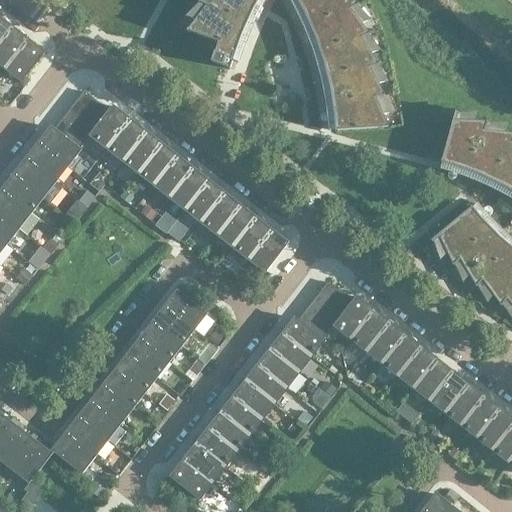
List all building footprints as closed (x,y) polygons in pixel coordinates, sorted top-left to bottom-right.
[(254,9),(258,0),(201,0),(200,2),(199,2),(198,3),(207,7),(188,31),(187,31),(187,32),(218,43),(211,63),(229,69),(229,70),(230,70),(240,40),(242,34),(251,15),(254,9)] [(378,64),(361,39),(370,36),(369,34),(350,10),(359,6),(358,4),(357,5),(353,0),(296,0),(303,12),(306,18),(314,36),(317,43),(323,62),(325,68),(330,88),(331,94),(334,115),(334,121),(335,132),(336,132),(336,131),(388,128),(388,126),(387,126),(376,98),(384,97),(384,95),(370,68),(378,66),(378,64)] [(0,42),(12,28),(0,18),(0,42)] [(0,65),(5,69),(27,40),(12,28),(0,42),(0,65)] [(21,82),(44,53),(27,40),(5,69),(21,82)] [(109,112),(87,94),(79,104),(102,122),(109,112)] [(102,122),(79,104),(72,114),(94,131),(102,122)] [(106,149),(129,120),(113,107),(109,112),(102,122),(94,131),(90,136),(106,149)] [(94,131),(72,114),(64,123),(87,141),(90,136),(94,131)] [(122,161),(145,132),(129,120),(106,149),(122,161)] [(511,134),(484,131),(488,123),(486,122),(486,123),(453,121),(441,162),(441,163),(455,167),(480,176),(505,188),(511,192),(511,134)] [(87,141),(64,123),(57,133),(79,150),(87,141)] [(79,150),(57,133),(51,128),(38,144),(68,167),(80,151),(79,150)] [(138,174),(161,144),(145,132),(122,161),(138,174)] [(68,167),(38,144),(26,160),(55,183),(68,167)] [(154,186),(176,157),(161,144),(138,174),(154,186)] [(170,198),(192,169),(176,157),(154,186),(170,198)] [(55,183),(26,160),(14,176),(43,199),(55,183)] [(185,211),(208,182),(192,169),(170,198),(185,211)] [(43,199),(14,176),(1,192),(31,214),(43,199)] [(201,223),(224,194),(208,182),(185,211),(201,223)] [(31,214),(1,192),(0,193),(0,216),(18,230),(31,214)] [(217,235),(240,206),(224,194),(201,223),(217,235)] [(233,248),(255,219),(240,206),(217,235),(233,248)] [(511,248),(503,241),(498,236),(484,222),(479,217),(471,207),(470,207),(471,208),(438,235),(452,264),(452,265),(453,266),(460,260),(475,286),(476,287),(482,281),(500,305),(500,306),(501,307),(507,299),(511,305),(511,248)] [(18,230),(0,216),(0,241),(6,246),(18,230)] [(248,260),(271,231),(255,219),(233,248),(248,260)] [(265,273),(287,243),(271,231),(248,260),(265,273)] [(353,302),(330,285),(322,295),(345,312),(353,302)] [(206,315),(177,292),(164,308),(193,331),(206,315)] [(345,312),(322,295),(315,304),(338,322),(345,312)] [(350,340),(373,310),(356,298),(353,302),(345,312),(338,322),(334,327),(350,340)] [(338,322),(315,304),(308,314),(330,331),(334,327),(338,322)] [(193,331),(164,308),(152,324),(181,347),(193,331)] [(366,352),(389,323),(373,310),(350,340),(366,352)] [(330,331),(308,314),(300,323),(323,341),(330,331)] [(323,341),(300,323),(295,319),(282,335),(311,358),(324,341),(323,341)] [(382,364),(404,335),(389,323),(366,352),(382,364)] [(181,347),(152,324),(139,340),(169,363),(181,347)] [(311,358),(282,335),(270,351),(299,373),(311,358)] [(397,377),(420,347),(404,335),(382,364),(397,377)] [(169,363),(139,340),(127,356),(156,378),(169,363)] [(413,389),(436,360),(420,347),(397,377),(413,389)] [(299,373),(270,351),(257,366),(286,389),(299,373)] [(156,378),(127,356),(115,371),(144,394),(156,378)] [(429,401),(452,372),(436,360),(413,389),(429,401)] [(286,389),(257,366),(245,382),(274,405),(286,389)] [(144,394),(115,371),(102,387),(132,410),(144,394)] [(445,414),(467,384),(452,372),(429,401),(445,414)] [(274,405),(245,382),(232,398),(262,421),(274,405)] [(460,426),(483,397),(467,384),(445,414),(460,426)] [(132,410),(102,387),(90,403),(119,426),(132,410)] [(476,438),(499,409),(483,397),(460,426),(476,438)] [(262,421),(232,398),(220,414),(249,437),(262,421)] [(119,426),(90,403),(78,419),(107,441),(119,426)] [(0,435),(10,423),(9,423),(0,415),(0,409),(0,408),(0,435)] [(492,451),(511,425),(511,419),(499,409),(476,438),(492,451)] [(249,437),(220,414),(208,429),(237,452),(249,437)] [(30,439),(29,439),(17,429),(20,425),(13,419),(9,423),(10,423),(0,435),(0,461),(7,467),(30,439)] [(107,441),(78,419),(65,434),(95,457),(107,441)] [(508,463),(511,457),(511,425),(492,451),(508,463)] [(237,452),(208,429),(195,445),(225,468),(237,452)] [(28,484),(54,451),(82,474),(95,457),(65,434),(49,455),(37,445),(40,441),(32,435),(29,439),(30,439),(7,467),(28,484)] [(225,468),(195,445),(183,461),(212,484),(225,468)] [(212,484),(183,461),(170,477),(200,500),(212,484)] [(457,511),(437,495),(436,495),(423,511),(424,511),(457,511)]
